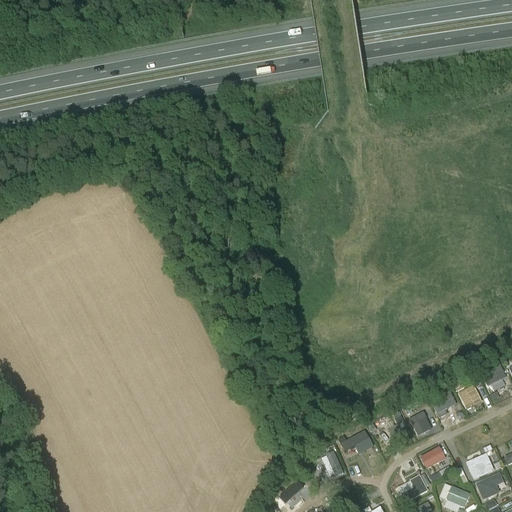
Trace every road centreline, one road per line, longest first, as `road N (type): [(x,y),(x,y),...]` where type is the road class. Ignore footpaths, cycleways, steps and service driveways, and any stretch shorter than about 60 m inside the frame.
road 1 (motorway): [(0,119),(511,30)]
road 2 (motorway): [(511,5),(0,92)]
road 3 (track): [(245,511),(288,448),(511,330)]
